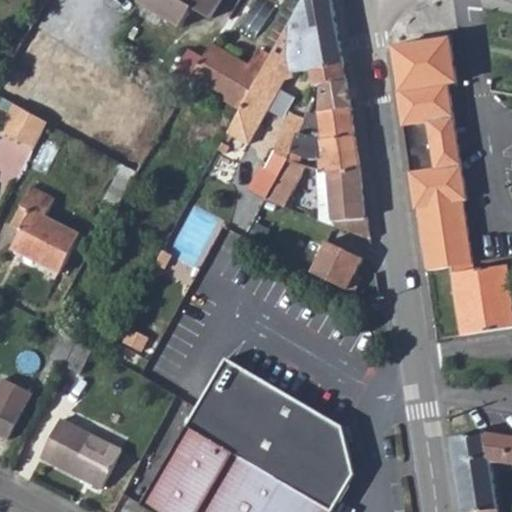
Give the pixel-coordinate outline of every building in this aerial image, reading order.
[(138,0),(101,0),(99,4),(126,24),(138,0)] [(138,0),(179,24),(191,4),(209,14),(217,0),(138,0)] [(232,119),(230,126),(250,137),(284,80),(281,73),(294,69),(294,66),(309,64),(312,82),(321,80),(348,76),(333,0),(303,0),(271,55),(232,119)] [(400,88),(431,265),(475,259),(464,195),(471,194),(459,119),(453,81),(461,79),(455,36),(395,42),(403,88),(400,88)] [(185,87),(183,90),(232,119),(271,55),(256,46),(247,61),(213,41),(205,54),(185,87)] [(170,77),(185,87),(205,54),(191,45),(170,77)] [(314,107),(352,100),(348,76),(321,80),(314,107)] [(316,135),(357,128),(352,100),(314,107),(316,135)] [(40,150),(56,124),(22,105),(7,131),(40,150)] [(257,154),(271,162),(281,143),(284,137),(290,126),(296,112),(281,105),(259,147),(257,154)] [(302,145),(309,147),(309,135),(290,126),(284,137),(302,145)] [(328,167),(361,163),(357,128),(316,135),(309,135),(309,147),(309,158),(328,167)] [(222,138),(218,147),(226,151),(230,142),(222,138)] [(350,227),(375,237),(371,216),(365,215),(361,163),(328,167),(309,158),(281,143),(271,162),(258,187),(287,199),(302,168),(326,193),(334,195),(338,222),(350,227)] [(36,215),(31,224),(16,252),(62,277),(83,238),(51,221),(62,203),(37,189),(26,210),(36,215)] [(21,219),(31,224),(36,215),(26,210),(21,219)] [(314,268),(356,290),(364,275),(357,271),(365,255),(353,249),(330,237),(314,268)] [(456,270),(466,330),(511,322),(511,296),(506,263),(456,270)] [(68,365),(81,340),(67,332),(54,357),(68,365)] [(354,470),(352,457),(346,418),(229,351),(216,375),(142,498),(165,511),(330,511),(333,507),(354,470)] [(0,430),(13,437),(35,393),(5,378),(0,388),(0,430)] [(105,486),(125,449),(63,416),(44,453),(105,486)] [(511,435),(486,432),(455,437),(467,511),(500,507),(493,464),(511,466),(511,435)]
